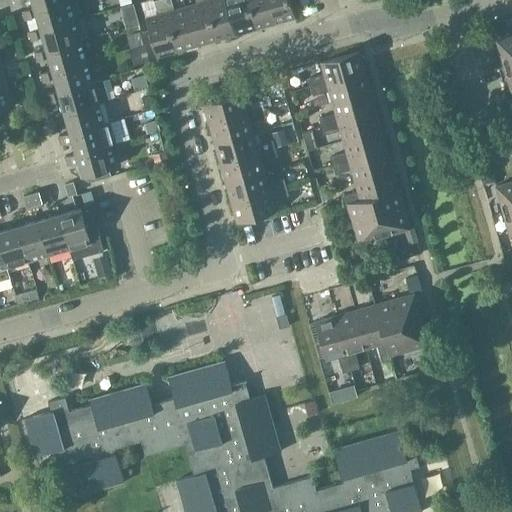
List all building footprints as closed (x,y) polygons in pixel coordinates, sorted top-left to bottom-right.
[(41,30),(75,20),(81,18),(75,0),(66,0),(35,9),(35,8),(24,11),(26,20),(38,16),(41,29),(41,30)] [(66,0),(32,0),(35,8),(35,9),(66,0)] [(157,57),(177,51),(162,0),(157,0),(154,1),(158,15),(146,18),(157,57)] [(162,0),(177,51),(197,46),(186,7),(175,10),(171,0),(162,0)] [(186,7),(197,46),(217,40),(205,0),(196,0),(197,4),(186,7)] [(205,0),(217,40),(236,35),(226,0),(205,0)] [(226,0),(236,35),(256,29),(247,0),(226,0)] [(275,23),(268,0),(247,0),(256,29),(275,23)] [(268,0),(275,23),(296,18),(290,0),(268,0)] [(137,16),(125,19),(127,28),(139,24),(137,16)] [(43,37),(47,49),(47,50),(81,41),(75,20),(41,30),(41,29),(30,32),(32,40),(43,37)] [(502,21),(487,25),(492,41),(507,36),(502,21)] [(140,32),(127,35),(131,48),(143,44),(140,32)] [(511,37),(497,41),(504,67),(511,64),(511,37)] [(47,50),(47,49),(36,53),(38,61),(49,58),(53,70),(53,71),(87,62),(81,41),(47,50)] [(145,46),(129,50),(134,65),(149,61),(145,46)] [(308,79),(311,87),(365,72),(359,51),(321,62),(325,74),(308,79)] [(87,62),(53,71),(53,70),(42,73),(44,82),(55,79),(59,91),(59,92),(93,82),(87,62)] [(333,102),(371,91),(365,72),(311,87),(313,96),(329,91),(333,102)] [(144,76),(132,79),(133,82),(135,91),(147,87),(148,87),(147,84),(145,75),(144,76)] [(61,99),(65,112),(65,113),(99,103),(108,100),(102,80),(93,82),(59,92),(59,91),(48,94),(50,103),(61,99)] [(291,91),(292,91),(300,88),(298,80),(289,83),(291,91)] [(7,104),(12,102),(8,87),(0,89),(0,124),(1,125),(0,121),(0,112),(8,110),(7,104)] [(371,91),(333,102),(336,113),(319,118),(322,126),(376,111),(371,91)] [(242,93),(204,104),(210,125),(264,109),(262,101),(245,105),(242,93)] [(149,97),(142,99),(145,110),(152,107),(149,97)] [(269,97),(263,99),(265,107),(271,106),(269,97)] [(67,120),(71,133),(105,124),(99,103),(65,113),(65,112),(54,115),(56,123),(67,120)] [(264,109),(210,125),(215,144),(253,133),(250,122),(266,117),(264,109)] [(344,142),(382,131),(376,111),(322,126),(324,135),(340,130),(344,142)] [(156,120),(145,124),(148,134),(159,130),(156,120)] [(116,143),(110,122),(105,124),(71,133),(59,136),(62,144),(73,141),(77,153),(77,154),(111,145),(116,143)] [(166,131),(153,136),(157,149),(171,145),(166,131)] [(382,131),(344,142),(347,153),(331,157),(333,166),(388,150),(382,131)] [(284,132),(273,135),(276,147),(287,143),(284,132)] [(253,133),(215,144),(221,164),(275,148),(273,140),(257,145),(253,133)] [(77,154),(77,153),(65,156),(68,165),(79,162),(83,177),(117,166),(111,145),(77,154)] [(226,183),(265,173),(261,161),(278,157),(275,148),(221,164),(226,183)] [(388,150),(333,166),(335,174),(352,169),(355,181),(393,170),(388,150)] [(348,204),(373,197),(399,190),(393,170),(355,181),(358,192),(342,197),(344,206),(348,205),(348,204)] [(492,170),(481,173),(484,184),(495,181),(492,170)] [(265,173),(226,183),(232,203),(286,187),(284,179),(268,184),(265,173)] [(503,212),(511,209),(511,181),(496,186),(503,212)] [(74,182),(65,184),(69,196),(77,193),(74,182)] [(289,196),(286,187),(232,203),(238,223),(276,212),(273,200),(289,196)] [(399,190),(373,197),(384,236),(406,230),(410,229),(399,190)] [(32,194),(35,206),(43,204),(39,192),(32,194)] [(35,206),(32,194),(24,196),(27,208),(35,206)] [(348,204),(348,205),(359,244),(384,236),(373,197),(348,204)] [(60,215),(70,248),(91,242),(82,208),(60,215)] [(511,209),(503,212),(510,238),(511,237),(511,209)] [(39,221),(49,254),(70,248),(60,215),(39,221)] [(49,254),(39,221),(18,227),(28,260),(49,254)] [(28,260),(18,227),(0,231),(0,240),(7,266),(28,260)] [(410,229),(406,230),(410,244),(418,242),(414,228),(410,229)] [(0,278),(10,276),(7,266),(0,240),(0,278)] [(107,254),(93,259),(99,278),(113,274),(107,254)] [(410,293),(421,290),(417,275),(406,278),(410,293)] [(36,289),(16,295),(19,305),(21,304),(39,299),(36,289)] [(375,305),(382,331),(422,319),(415,293),(375,305)] [(390,356),(382,331),(375,305),(355,310),(366,349),(377,346),(382,362),(391,359),(390,356)] [(366,349),(355,310),(335,316),(351,371),(359,368),(355,352),(366,349)] [(351,371),(335,316),(315,322),(326,360),(338,357),(343,373),(351,371)] [(422,319),(382,331),(390,356),(425,346),(429,345),(422,319)] [(429,345),(425,346),(428,357),(440,354),(437,343),(429,345)] [(264,455),(264,456),(282,451),(266,395),(255,398),(250,379),(231,384),(225,360),(168,376),(174,398),(152,404),(146,383),(90,399),(91,404),(69,411),(65,397),(48,402),(51,411),(24,419),(35,457),(55,451),(68,498),(124,482),(114,448),(141,440),(145,455),(184,443),(193,474),(194,475),(264,455)] [(355,387),(342,391),(345,401),(358,397),(356,390),(355,387)] [(312,401),(304,403),(308,416),(318,413),(315,400),(312,401)] [(420,511),(422,511),(410,469),(421,466),(416,451),(406,455),(399,430),(333,449),(343,482),(316,490),(312,476),(273,487),(264,456),(264,455),(194,475),(193,474),(176,479),(185,511),(420,511)]
